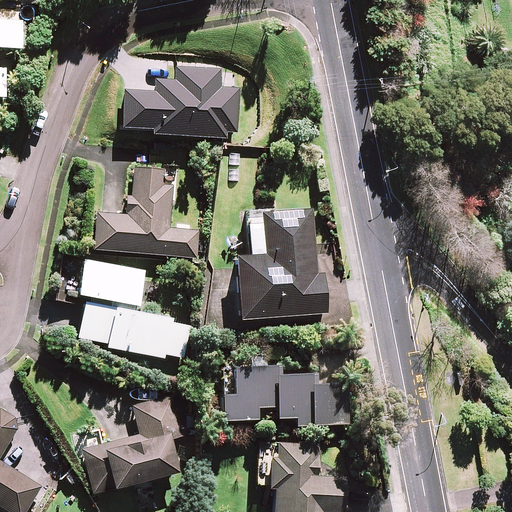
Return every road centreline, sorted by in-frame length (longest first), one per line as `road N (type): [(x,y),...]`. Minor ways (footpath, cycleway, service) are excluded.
road 1 (residential): [(19,221),(67,81),(101,31),(217,0)]
road 2 (tertiary): [(427,511),(378,253)]
road 3 (tertiary): [(378,253),(328,0)]
road 4 (residential): [(511,364),(439,274),(405,249),(378,253)]
road 5 (residential): [(0,342),(17,328),(19,221)]
